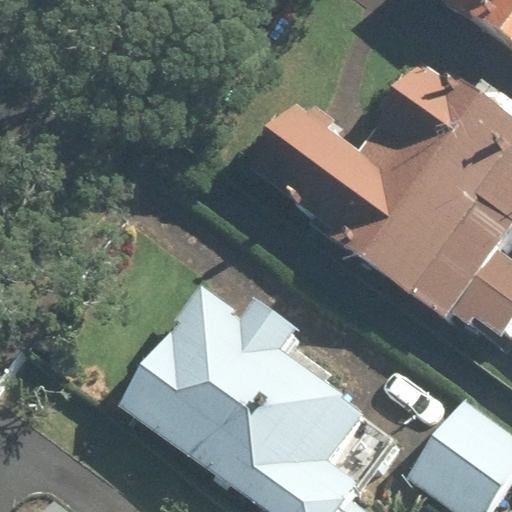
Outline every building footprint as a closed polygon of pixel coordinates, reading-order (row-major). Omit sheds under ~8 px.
[(511,0),(437,0),(511,51),(511,0)] [(293,118),(264,153),(277,162),(266,178),(334,225),(326,236),(457,329),(478,330),(491,339),(498,329),(511,338),(511,93),(504,88),(498,96),(440,54),(395,117),(403,122),(379,155),(318,112),(305,128),(293,118)] [(358,387),(316,357),(329,340),(276,301),(260,323),(221,295),(136,413),(272,511),(373,511),(369,509),(419,440),(355,392),(358,387)] [(509,511),(511,508),(511,426),(477,401),(420,480),(464,511),(509,511)] [(85,511),(69,501),(61,511),(85,511)]
